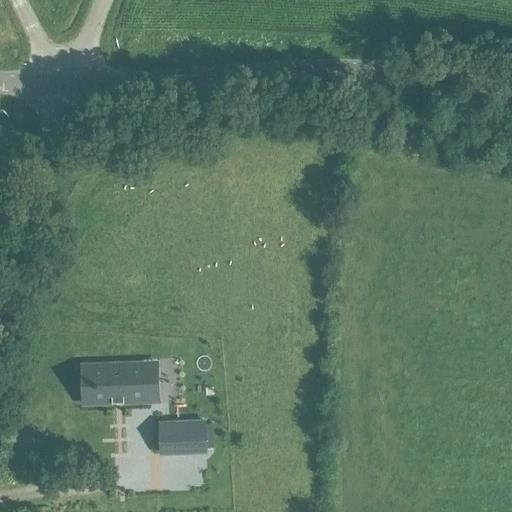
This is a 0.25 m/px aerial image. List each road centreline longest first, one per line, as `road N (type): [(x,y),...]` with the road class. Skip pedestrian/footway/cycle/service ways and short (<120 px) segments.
road 1 (tertiary): [(60,84),(397,67),(511,83)]
road 2 (unclassified): [(0,335),(60,84)]
